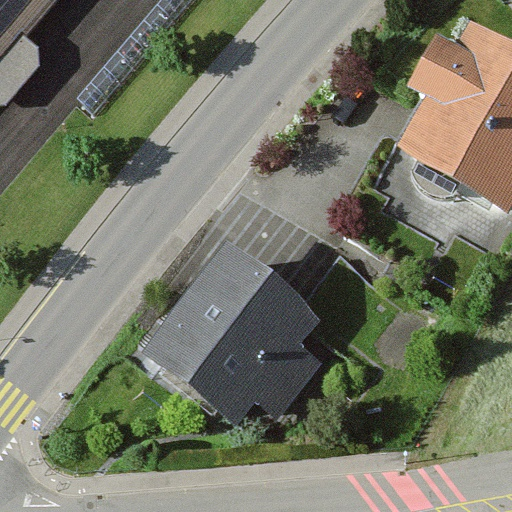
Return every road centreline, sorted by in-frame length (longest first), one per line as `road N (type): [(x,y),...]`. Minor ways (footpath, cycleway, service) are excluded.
road 1 (tertiary): [(0,402),(330,0)]
road 2 (residential): [(511,471),(407,491),(177,511)]
